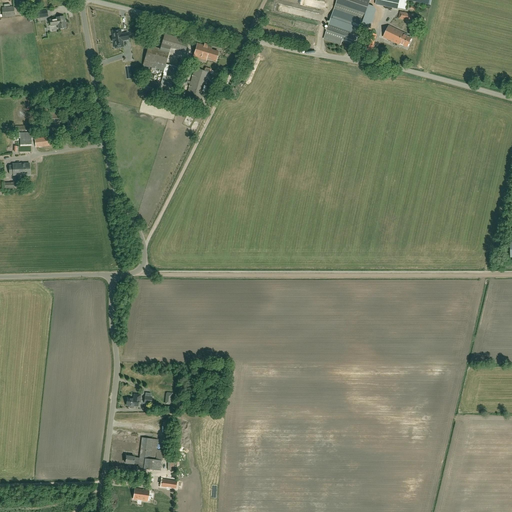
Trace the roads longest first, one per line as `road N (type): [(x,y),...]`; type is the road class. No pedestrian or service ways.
road 1 (unclassified): [(511,98),(90,0)]
road 2 (track): [(138,271),(511,274)]
road 3 (unclassified): [(111,275),(138,271),(144,252),(111,183),(81,0)]
road 4 (track): [(143,245),(266,0)]
road 5 (unclassified): [(98,511),(116,372),(111,275)]
